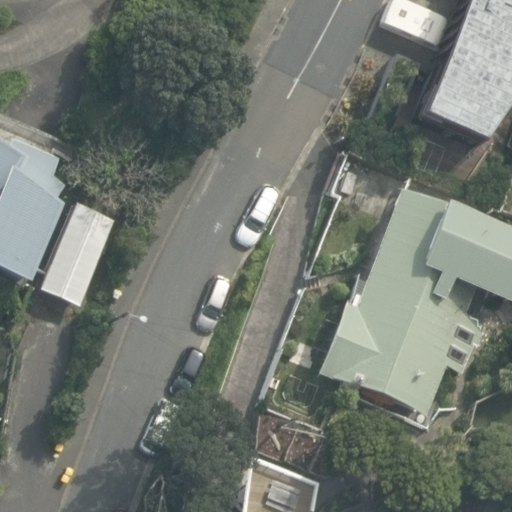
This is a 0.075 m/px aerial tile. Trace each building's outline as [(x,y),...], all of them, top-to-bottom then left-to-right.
[(475,148),(502,108),(511,82),(511,0),(456,0),(410,123),(475,148)] [(45,197),(0,167),(0,280),(18,287),(46,218),(36,212),(45,197)] [(511,238),(391,194),(347,313),(338,310),(313,377),(425,419),(444,369),(463,376),(481,327),(458,318),(467,296),(504,310),(511,288),(511,238)] [(35,295),(76,312),(110,227),(68,210),(35,295)] [(511,409),(502,414),(511,433),(511,409)] [(439,465),(457,443),(438,426),(420,449),(439,465)]
